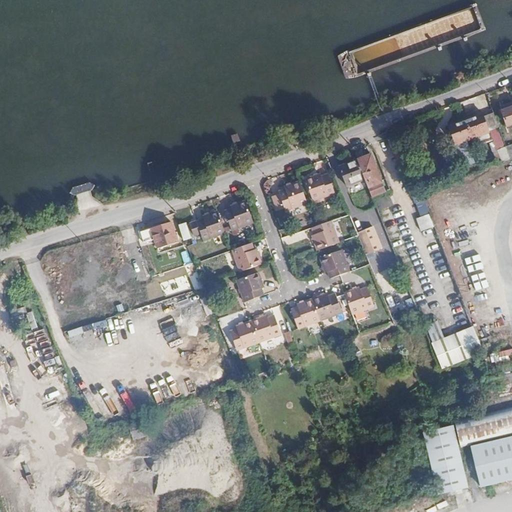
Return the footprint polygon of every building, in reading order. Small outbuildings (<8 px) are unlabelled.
[(511,115),(511,95),(496,102),(503,119),(511,115)] [(482,112),(466,118),(472,136),(489,130),(482,112)] [(472,136),(466,118),(447,125),(454,142),(472,136)] [(400,148),(396,139),(390,142),(394,151),(400,148)] [(365,180),(372,197),(385,192),(371,157),(358,162),(365,180)] [(365,180),(358,162),(339,169),(347,187),(365,180)] [(306,178),(314,200),(335,193),(328,173),(322,175),(321,172),(306,178)] [(299,180),(283,185),(284,189),(278,191),(279,193),(272,196),(277,210),(284,208),(285,210),(306,203),(299,180)] [(417,212),(429,208),(423,194),(412,198),(417,212)] [(379,198),(379,209),(392,209),(392,198),(379,198)] [(232,208),(225,211),(231,229),(253,222),(246,200),(231,205),(232,208)] [(202,218),(190,222),(198,240),(203,238),(205,239),(224,232),(217,210),(201,215),(202,218)] [(425,218),(418,219),(420,231),(428,230),(425,218)] [(311,235),(317,249),(339,242),(331,220),(314,226),(316,233),(311,235)] [(172,221),(142,231),(145,239),(158,235),(162,245),(179,239),(172,221)] [(180,224),(186,238),(193,237),(188,222),(180,224)] [(368,254),(384,247),(374,225),(358,232),(368,254)] [(250,243),(231,249),(239,271),(261,263),(255,249),(253,249),(250,243)] [(341,249),(319,256),(325,272),(327,271),(329,278),(348,271),(341,249)] [(69,265),(70,264),(66,254),(52,259),(56,270),(69,265)] [(391,254),(371,261),(379,282),(390,278),(387,268),(395,265),(391,254)] [(257,272),(236,279),(243,301),(263,294),(260,286),(263,285),(257,272)] [(357,287),(343,292),(350,314),(373,306),(365,286),(357,288),(357,287)] [(325,293),(293,304),(293,307),(289,309),(296,328),(340,313),(333,294),(327,296),(325,293)] [(265,314),(235,324),(236,328),(229,330),(235,349),(280,333),(273,315),(266,317),(265,314)] [(440,320),(429,323),(443,367),(485,354),(476,326),(445,335),(440,320)] [(152,330),(146,337),(146,346),(148,355),(156,361),(167,363),(175,360),(181,355),(184,345),(183,337),(179,330),(171,324),(158,325),(152,330)] [(124,365),(131,362),(138,354),(138,346),(137,337),(127,329),(117,327),(109,329),(104,332),(99,339),(99,351),(103,358),(111,364),(118,366),(124,365)] [(493,360),(510,360),(510,351),(492,351),(493,360)] [(116,395),(110,397),(114,410),(120,409),(116,395)] [(463,444),(511,432),(511,409),(457,422),(463,444)] [(453,426),(421,434),(436,497),(468,490),(453,426)] [(134,439),(146,436),(143,428),(132,431),(134,439)] [(511,436),(469,446),(479,488),(511,480),(511,436)]
